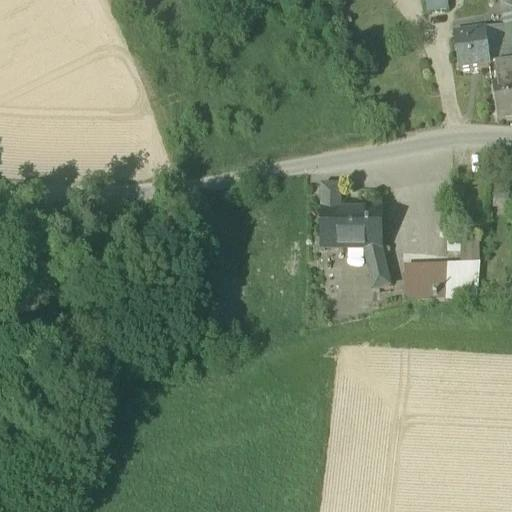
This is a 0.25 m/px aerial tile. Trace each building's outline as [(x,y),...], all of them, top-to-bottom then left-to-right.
[(424,0),(427,16),(448,13),(446,0),(424,0)] [(503,29),(508,57),(511,56),(511,0),(506,0),(507,3),(500,6),(503,29)] [(503,29),(485,31),(489,60),(508,57),(503,29)] [(491,69),(489,60),(485,31),(453,36),(459,76),(490,71),(491,71),(491,69)] [(511,65),(511,56),(508,57),(489,60),(491,69),(511,65)] [(511,65),(491,69),(491,71),(490,71),(497,122),(511,120),(511,65)] [(323,193),(323,213),(339,213),(339,193),(323,193)] [(381,217),(339,216),(338,216),(338,220),(323,220),(323,253),(350,253),(350,247),(367,247),(367,253),(381,253),(381,217)] [(463,257),(463,272),(480,271),(479,246),(463,245),(447,244),(446,256),(463,257)] [(381,256),(381,253),(367,253),(365,258),(370,279),(371,278),(375,294),(389,290),(381,256)] [(463,272),(447,273),(444,305),(478,303),(480,271),(463,272)] [(405,307),(444,305),(447,273),(404,274),(405,307)]
